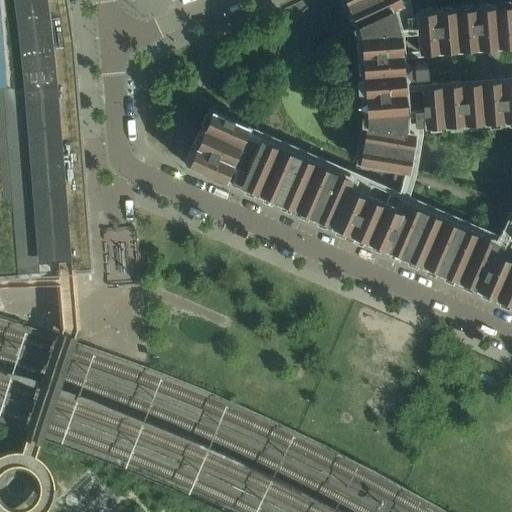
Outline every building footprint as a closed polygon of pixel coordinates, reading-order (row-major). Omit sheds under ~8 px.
[(0,0),(0,18),(32,16),(30,0),(0,0)] [(69,10),(67,0),(30,0),(32,16),(72,12),(71,10),(69,10)] [(404,112),(401,73),(406,73),(410,77),(416,76),(416,78),(418,78),(418,76),(423,76),(423,78),(425,78),(425,75),(427,75),(426,63),(424,63),(424,61),(422,61),(422,63),(417,64),(417,62),(415,62),(415,64),(409,65),(406,68),(401,69),(398,31),(392,10),(401,6),(398,0),(347,0),(359,24),(362,34),(368,114),(368,125),(361,164),(406,172),(413,131),(403,129),(404,112)] [(511,7),(415,15),(418,51),(511,43),(511,7)] [(74,42),(70,16),(72,15),(72,12),(32,16),(36,48),(76,44),(76,41),(74,42)] [(0,50),(36,48),(32,16),(0,18),(0,50)] [(76,74),(74,47),(76,47),(76,44),(36,48),(40,79),(79,76),(78,73),(76,74)] [(0,82),(40,79),(36,48),(0,50),(0,82)] [(79,105),(77,79),(79,79),(79,76),(40,79),(43,112),(81,108),(81,105),(79,105)] [(0,114),(43,112),(40,79),(0,82),(0,114)] [(511,81),(421,89),(424,124),(511,117),(511,219),(511,220),(511,219),(511,81)] [(81,137),(79,111),(81,111),(81,108),(43,112),(45,143),(84,140),(83,137),(81,137)] [(247,125),(210,108),(185,164),(223,181),(247,125)] [(0,146),(45,143),(43,112),(0,114),(0,146)] [(511,261),(494,254),(499,240),(406,199),(400,213),(347,190),(353,177),(261,137),(239,188),(511,306),(511,261)] [(84,169),(82,143),(84,143),(84,140),(45,143),(48,175),(86,172),(86,169),(84,169)] [(0,178),(48,175),(45,143),(0,146),(0,178)] [(86,201),(84,175),(86,175),(86,172),(48,175),(50,207),(89,204),(88,201),(86,201)] [(0,210),(50,207),(48,175),(0,178),(0,210)] [(91,236),(89,212),(89,204),(50,207),(52,239),(91,236)] [(0,243),(52,239),(50,207),(0,210),(0,243)] [(91,264),(89,239),(91,239),(91,236),(52,239),(56,274),(60,274),(66,273),(75,272),(94,271),(93,264),(91,264)] [(0,278),(56,274),(52,239),(0,243),(0,278)] [(116,240),(119,273),(134,272),(130,239),(116,240)]
